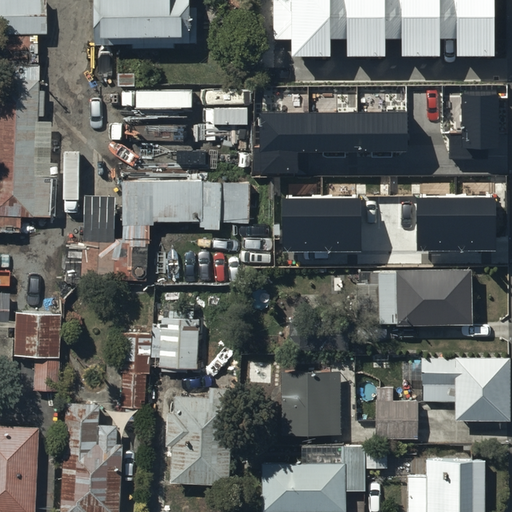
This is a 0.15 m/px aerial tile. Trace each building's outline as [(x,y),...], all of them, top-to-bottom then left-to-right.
[(44,0),(0,0),(0,70),(28,71),(28,66),(35,65),(35,38),(45,38),(44,0)] [(94,0),(95,48),(133,48),(133,51),(175,51),(175,48),(197,47),(197,8),(190,8),(190,0),(94,0)] [(387,56),(372,56),(372,81),(391,81),(391,72),(399,72),(399,76),(458,76),(456,8),(387,10),(387,56)] [(37,92),(38,80),(0,79),(0,211),(53,213),(54,167),(49,166),(49,125),(42,125),(43,92),(37,92)] [(463,133),(463,103),(402,102),(402,106),(387,105),(387,126),(371,126),(370,164),(402,165),(402,167),(460,168),(461,133),(463,133)] [(307,175),(308,129),(256,129),(256,175),(307,175)] [(202,184),(123,185),(123,229),(153,229),(153,225),(201,224),(201,223),(249,223),(249,185),(221,186),(221,188),(202,189),(202,184)] [(402,224),(402,237),(445,237),(445,241),(482,241),(482,194),(410,195),(410,224),(402,224)] [(379,325),(379,328),(397,328),(396,330),(472,331),(473,273),(379,271),(378,294),(363,294),(363,326),(379,325)] [(0,300),(0,372),(11,373),(11,358),(31,359),(31,393),(58,393),(59,315),(11,314),(12,301),(0,300)] [(161,322),(154,322),(152,354),(159,354),(159,364),(198,366),(201,314),(161,312),(161,322)] [(150,330),(122,329),(120,402),(148,403),(150,330)] [(455,404),(454,425),(509,425),(510,362),(506,362),(506,360),(498,360),(498,357),(421,357),(421,365),(407,365),(407,384),(422,384),(422,404),(455,404)] [(281,377),(281,437),(341,438),(341,377),(281,377)] [(376,386),(375,441),(417,441),(417,388),(376,386)] [(167,451),(171,451),(170,487),(230,488),(234,391),(208,390),(208,401),(174,399),(173,417),(168,417),(167,451)] [(66,405),(60,511),(119,511),(124,431),(116,430),(118,403),(90,401),(90,406),(66,405)] [(33,511),(37,432),(0,430),(0,511),(33,511)] [(260,456),(260,511),(345,511),(345,494),(365,494),(365,472),(386,472),(386,449),(364,449),(364,445),(341,445),(341,463),(314,463),(314,466),(303,466),(303,456),(260,456)] [(426,478),(407,478),(407,511),(484,511),(486,464),(483,464),(483,459),(426,458),(426,478)]
